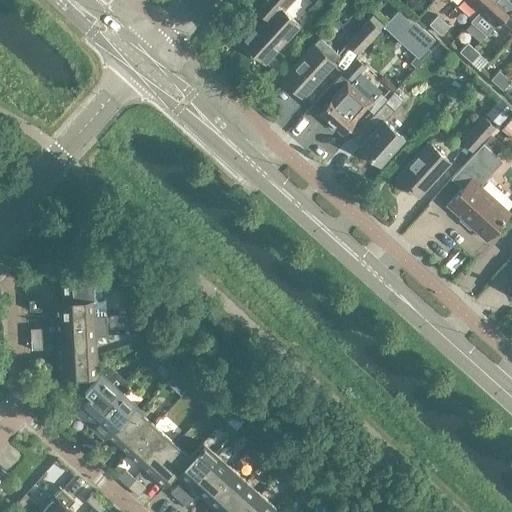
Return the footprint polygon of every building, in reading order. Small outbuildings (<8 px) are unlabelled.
[(300,23),(286,10),(295,0),(254,0),(252,3),(253,3),(265,13),(242,39),(266,60),(300,23)] [(431,0),(434,14),(445,11),(447,23),(462,21),(459,6),(460,6),(459,0),(431,0)] [(467,0),(479,11),(488,0),(467,0)] [(511,0),(488,0),(479,11),(495,25),(502,18),(501,17),(511,4),(511,0)] [(511,4),(501,17),(502,18),(511,26),(511,4)] [(434,38),(400,8),(385,25),(397,37),(402,31),(422,51),(434,38)] [(437,14),(429,23),(435,29),(443,20),(437,14)] [(357,52),(379,28),(369,19),(347,42),(357,52)] [(443,20),(435,29),(441,34),(449,25),(443,20)] [(470,21),(463,30),(478,41),(485,32),(470,21)] [(304,95),(334,61),(340,55),(320,36),(314,43),(283,76),(304,95)] [(465,56),(473,47),(467,42),(459,50),(465,56)] [(465,56),(471,61),(479,53),(473,47),(465,56)] [(365,66),(356,57),(342,72),(352,80),(365,66)] [(498,69),(490,78),(496,84),(504,75),(498,69)] [(504,75),(496,84),(502,89),(510,80),(504,75)] [(343,133),(371,101),(348,80),(319,112),(343,133)] [(385,120),(394,110),(403,100),(394,92),(370,119),(378,127),(360,148),(380,165),(404,137),(385,120)] [(500,97),(485,113),(496,123),(510,107),(500,97)] [(471,149),(493,126),(482,116),(461,140),(471,149)] [(448,204),(486,239),(510,212),(479,185),(501,161),(479,141),(450,174),(464,186),(448,204)] [(419,195),(449,162),(428,142),(398,176),(419,195)] [(53,298),(54,318),(94,316),(93,298),(102,297),(101,277),(61,279),(62,297),(53,298)] [(29,310),(40,310),(39,299),(28,299),(29,310)] [(94,316),(54,318),(55,337),(95,335),(94,316)] [(30,338),(41,338),(41,327),(30,328),(30,338)] [(95,335),(55,337),(56,356),(96,354),(95,335)] [(31,349),(42,349),(41,338),(30,338),(31,349)] [(96,354),(56,356),(57,375),(67,375),(80,386),(74,393),(84,402),(90,395),(83,389),(97,373),(96,354)] [(84,402),(74,393),(59,409),(70,419),(78,410),(92,422),(118,392),(97,373),(83,389),(90,395),(84,402)] [(118,392),(92,422),(106,435),(119,420),(126,427),(140,412),(118,392)] [(119,420),(106,435),(127,454),(154,425),(140,412),(126,427),(119,420)] [(154,425),(127,454),(142,467),(155,452),(162,459),(175,444),(154,425)] [(90,453),(97,445),(88,436),(81,444),(90,453)] [(202,442),(189,456),(190,457),(176,472),(190,485),(217,455),(202,442)] [(155,452),(142,467),(163,487),(176,472),(190,457),(189,456),(175,444),(162,459),(155,452)] [(101,462),(108,455),(97,445),(90,453),(101,462)] [(217,455),(190,485),(205,498),(231,468),(217,455)] [(231,468),(205,498),(219,511),(245,481),(231,468)] [(126,485),(133,477),(125,469),(118,477),(126,485)] [(138,495),(145,487),(133,477),(126,485),(138,495)] [(245,481),(219,511),(220,511),(243,511),(259,493),(245,481)] [(178,499),(185,491),(177,484),(170,492),(178,499)] [(59,485),(39,507),(44,511),(74,511),(68,506),(74,499),(59,485)] [(93,506),(100,498),(92,491),(85,499),(93,506)] [(178,499),(186,506),(193,498),(185,491),(178,499)] [(24,493),(17,502),(25,509),(33,500),(24,493)] [(243,511),(270,511),(275,507),(259,493),(243,511)] [(98,511),(101,511),(108,505),(100,498),(93,506),(98,511)]
